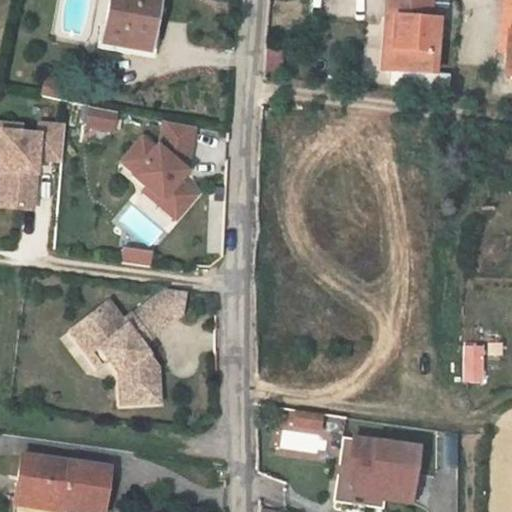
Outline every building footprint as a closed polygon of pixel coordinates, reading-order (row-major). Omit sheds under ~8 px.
[(105,0),(97,41),(147,49),(156,0),(105,0)] [(419,0),(419,14),(427,14),(423,67),(422,83),(455,86),(454,87),(481,89),(482,72),(467,70),(470,16),(462,15),(463,0),(419,0)] [(423,67),(427,14),(419,14),(415,66),(423,67)] [(82,126),(111,133),(116,113),(87,106),(82,126)] [(183,212),(196,195),(178,181),(185,172),(192,128),(162,123),(159,151),(156,148),(154,151),(140,140),(121,164),(134,175),(132,178),(147,189),(163,203),(166,199),(183,212)] [(58,163),(62,128),(36,125),(35,136),(18,134),(19,127),(0,124),(0,207),(28,211),(32,174),(27,173),(29,160),(34,160),(58,163)] [(163,203),(147,189),(144,193),(176,220),(183,212),(166,199),(163,203)] [(148,248),(163,231),(132,203),(117,221),(148,248)] [(118,266),(149,268),(150,252),(119,249),(118,266)] [(177,317),(179,301),(159,298),(120,333),(98,309),(72,331),(90,350),(104,366),(114,379),(115,404),(153,402),(152,367),(137,353),(177,317)] [(462,347),(461,384),(481,385),(481,348),(462,347)] [(292,409),(289,424),(317,429),(319,414),(292,409)] [(413,452),(349,442),(346,461),(355,463),(351,481),(367,484),(364,501),(404,507),(413,452)] [(99,511),(104,471),(17,460),(13,504),(77,511),(99,511)]
